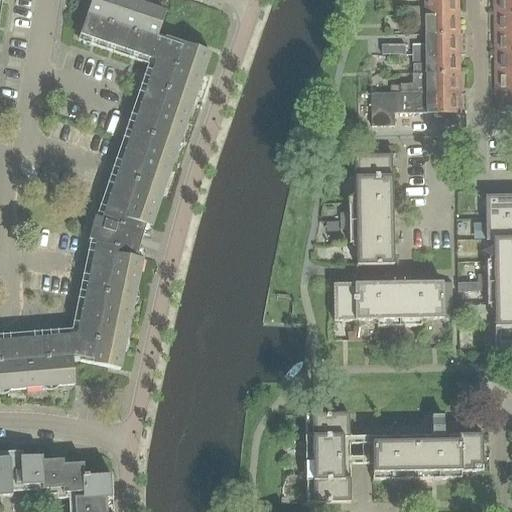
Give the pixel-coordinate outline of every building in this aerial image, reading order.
[(0,386),(9,385),(10,391),(41,389),(40,383),(57,382),(57,387),(74,386),(72,364),(72,358),(80,360),(79,363),(108,369),(119,371),(122,355),(117,354),(120,337),(126,338),(132,308),(126,307),(130,290),(136,291),(142,261),(136,260),(145,227),(150,229),(160,199),(155,198),(160,182),(166,184),(176,154),(170,152),(176,136),(181,138),(191,109),(186,107),(191,91),(197,93),(202,77),(196,75),(199,68),(204,70),(210,54),(198,50),(165,39),(163,45),(155,42),(165,14),(149,8),(147,14),(141,12),(143,6),(126,1),(125,6),(109,1),(109,0),(91,0),(79,37),(77,42),(82,44),(88,46),(91,47),(95,48),(109,53),(113,54),(131,60),(134,61),(146,65),(147,66),(145,72),(95,219),(94,218),(88,242),(89,242),(81,281),(71,331),(0,336),(0,386)] [(457,0),(425,0),(426,7),(405,8),(405,17),(458,16),(457,0)] [(511,0),(493,0),(494,16),(511,15),(511,0)] [(511,15),(494,16),(494,36),(511,35),(511,15)] [(458,16),(405,17),(405,28),(426,27),(426,36),(458,36),(458,16)] [(511,35),(494,36),(495,56),(511,55),(511,35)] [(458,36),(426,36),(426,45),(412,46),(412,56),(458,55),(458,36)] [(412,56),(412,75),(458,75),(458,55),(412,56)] [(495,75),(511,74),(511,55),(495,56),(495,75)] [(495,94),(511,93),(511,74),(495,75),(495,94)] [(400,86),(400,95),(459,94),(458,75),(412,75),(412,86),(400,86)] [(400,86),(391,86),(391,95),(400,95),(400,86)] [(511,93),(495,94),(496,109),(497,109),(497,114),(511,113),(511,93)] [(459,94),(400,95),(391,95),(371,95),(371,128),(395,128),(395,115),(432,115),(450,115),(459,114),(459,112),(461,110),(461,103),(459,101),(459,94)] [(356,245),(356,267),(393,266),(391,157),(390,157),(390,148),(354,148),(354,157),(355,201),(348,201),(348,215),(339,215),(340,231),(348,231),(348,245),(356,245)] [(494,350),(511,349),(511,197),(485,198),(485,242),(492,242),(493,262),(486,262),(486,276),(477,276),(478,293),(486,293),(486,307),(493,307),(494,350)] [(442,320),(451,320),(451,284),(442,284),(332,286),(333,323),(376,322),(376,329),(390,329),(390,337),(407,337),(407,329),(421,328),(420,321),(442,321),(442,320)] [(348,416),(304,416),(304,439),(305,461),(305,482),(305,505),(341,504),(349,504),(349,482),(349,468),(349,466),(349,465),(349,459),(348,446),(348,438),(348,416)] [(431,437),(371,438),(372,465),(372,468),(372,482),(461,480),(460,473),(482,473),(481,436),(460,436),(454,436),(454,428),(449,428),(449,423),(443,423),(443,417),(431,417),(431,437)] [(372,465),(371,438),(361,438),(348,438),(348,446),(349,459),(349,465),(362,465),(372,465)] [(0,498),(12,497),(11,493),(16,493),(15,459),(14,453),(9,453),(0,453),(0,498)] [(19,453),(14,453),(15,459),(16,493),(36,492),(36,497),(56,496),(57,500),(66,500),(68,500),(68,511),(112,511),(110,476),(88,477),(88,476),(84,476),(83,464),(70,465),(66,466),(63,466),(62,461),(50,462),(45,462),(42,462),(42,458),(30,458),(29,458),(23,459),(23,453),(19,453)]
